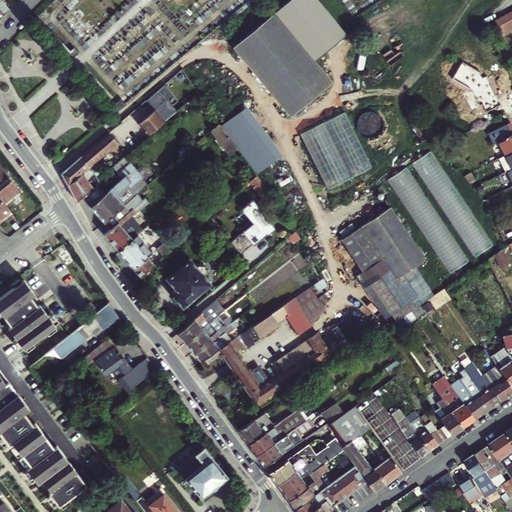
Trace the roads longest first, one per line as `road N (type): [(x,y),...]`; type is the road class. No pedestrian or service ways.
road 1 (tertiary): [(65,211),(100,270),(280,509)]
road 2 (residential): [(364,511),(511,410)]
